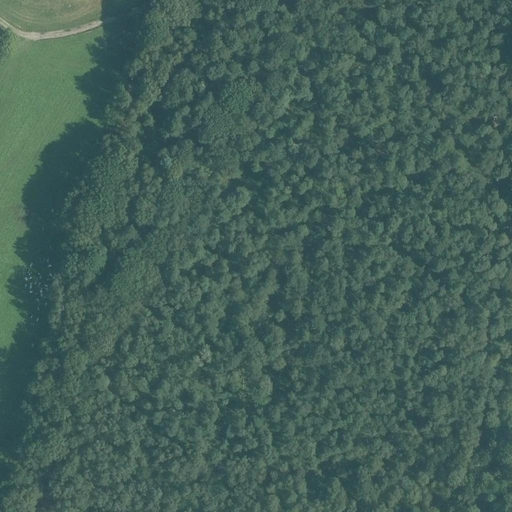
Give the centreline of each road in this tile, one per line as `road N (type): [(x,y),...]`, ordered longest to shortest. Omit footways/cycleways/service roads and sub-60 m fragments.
road 1 (track): [(308,0),(210,147),(158,195),(110,257),(76,346),(18,442)]
road 2 (track): [(153,0),(172,59),(158,195)]
road 3 (track): [(0,20),(47,35),(158,0)]
